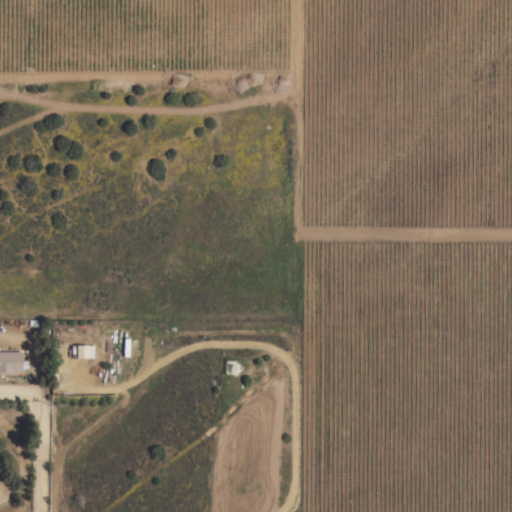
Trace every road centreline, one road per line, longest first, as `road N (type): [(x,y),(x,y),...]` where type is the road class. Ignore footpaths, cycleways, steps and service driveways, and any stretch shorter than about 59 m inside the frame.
road 1 (residential): [(292,0),(292,230)]
road 2 (residential): [(511,232),(292,230)]
road 3 (residential): [(0,395),(33,411),(41,428),(39,511)]
